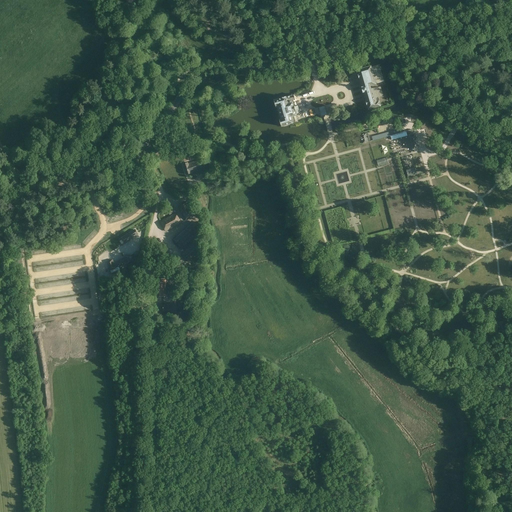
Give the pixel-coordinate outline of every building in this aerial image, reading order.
[(371,66),(357,70),(362,88),(369,110),(381,106),(379,100),(377,101),(376,97),(380,96),(383,95),(381,87),(378,88),(377,87),(374,89),(373,88),(371,89),(370,86),(377,84),(376,83),(384,81),(379,65),(372,67),(371,66)] [(287,97),(274,100),(276,107),(279,107),(281,112),(282,119),(280,119),(282,126),(289,125),(293,123),(298,121),(297,115),(296,111),(295,109),(295,106),(294,106),(293,102),(292,102),(292,101),(295,100),(294,95),(290,96),(287,97)] [(392,135),(390,136),(391,140),(408,136),(407,135),(407,134),(410,133),(410,135),(409,135),(411,142),(413,149),(414,149),(415,151),(419,149),(419,148),(415,133),(415,132),(414,132),(413,130),(392,135)] [(368,133),(361,135),(363,143),(370,141),(368,133)] [(378,166),(389,163),(387,157),(376,160),(378,166)] [(200,160),(183,164),(186,174),(203,170),(200,160)] [(405,170),(407,176),(417,174),(415,167),(405,170)] [(192,202),(189,203),(196,216),(199,215),(192,202)] [(187,203),(179,208),(185,220),(194,216),(187,203)] [(176,213),(160,222),(165,231),(181,222),(176,213)] [(194,223),(174,240),(182,249),(202,232),(194,223)] [(135,230),(121,238),(125,244),(131,240),(130,239),(138,234),(135,230)] [(194,243),(181,254),(189,262),(201,251),(194,243)] [(129,254),(116,262),(119,269),(133,261),(129,254)] [(113,259),(107,262),(110,271),(116,268),(113,259)] [(155,279),(154,296),(165,296),(165,295),(169,295),(169,280),(166,280),(166,279),(155,279)] [(75,302),(83,301),(81,294),(74,295),(75,302)] [(163,304),(163,312),(176,312),(177,304),(163,304)]
